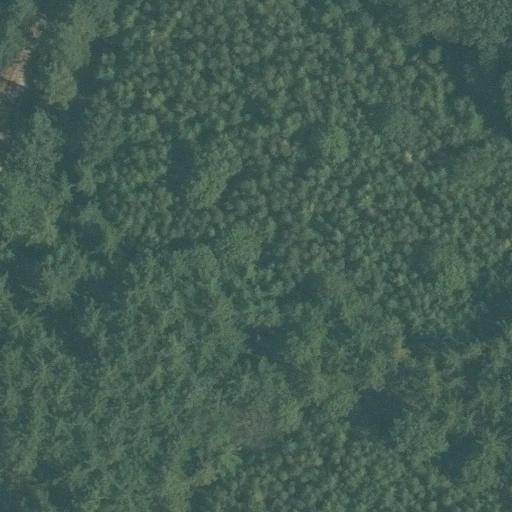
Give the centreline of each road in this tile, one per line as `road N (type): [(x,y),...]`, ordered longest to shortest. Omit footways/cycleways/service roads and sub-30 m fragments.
road 1 (track): [(511,96),(379,0)]
road 2 (unclassified): [(511,73),(410,0)]
